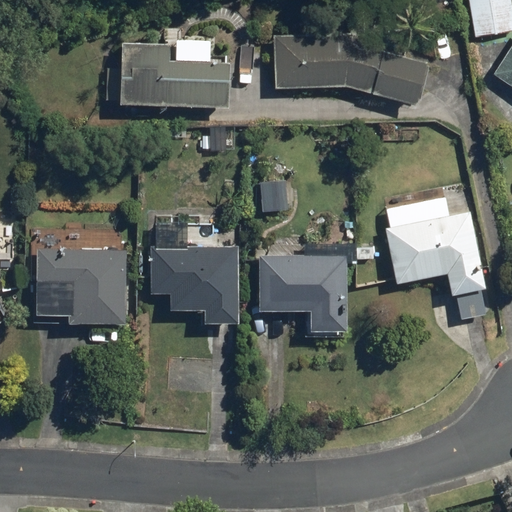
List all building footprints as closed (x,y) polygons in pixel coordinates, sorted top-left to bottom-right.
[(511,23),(508,0),(466,0),(472,35),(511,29),(511,23)] [(351,31),(270,32),(271,86),(337,84),(409,103),(424,56),(380,49),(383,39),(351,31)] [(166,41),(116,39),(114,101),(223,105),(225,60),(206,59),(207,39),(173,38),(172,58),(165,58),(166,41)] [(511,38),(490,73),(511,86),(511,38)] [(468,208),(382,224),(393,278),(444,268),(448,291),(453,290),(458,315),(485,309),(480,284),(483,283),(468,208)] [(237,242),(149,242),(149,288),(168,288),(168,304),(201,304),(201,318),(237,318),(237,242)] [(125,247),(36,245),(35,310),(66,310),(66,318),(124,319),(125,247)] [(345,252),(257,252),(257,306),(304,306),(304,325),(345,326),(345,252)]
